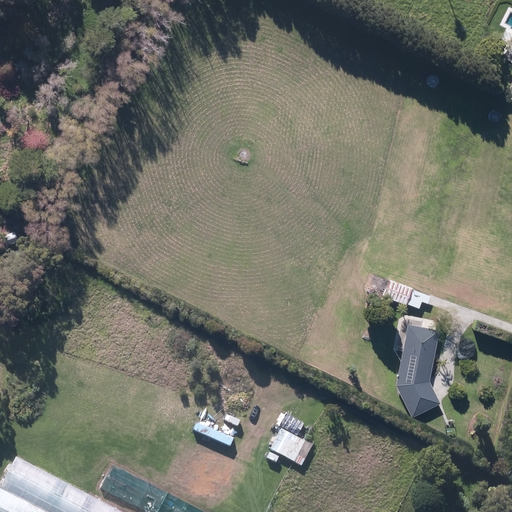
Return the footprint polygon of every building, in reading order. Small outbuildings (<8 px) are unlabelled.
[(428,86),(429,87),(430,87),(431,88),(432,88),(434,88),(435,88),(436,87),(437,87),(438,86),(439,85),(440,83),(440,82),(440,81),(440,80),(440,78),(440,77),(439,76),(438,75),(437,74),(436,74),(435,73),(433,73),(432,73),(431,73),(430,74),(429,74),(428,75),(427,76),(426,77),(426,79),(425,80),(425,81),(426,82),(426,84),(427,85),(428,86)] [(403,271),(448,281),(490,102),(445,92),(403,271)] [(493,124),(494,125),(495,125),(496,125),(497,125),(498,125),(500,124),(501,124),(502,123),(503,122),(504,120),(504,119),(504,118),(504,116),(504,115),(503,114),(503,112),(502,111),(501,111),(499,110),(498,109),(497,109),(495,109),(494,110),(493,110),(492,111),(490,112),(490,113),(489,114),(489,115),(488,117),(488,118),(489,119),(489,121),(490,122),(491,123),(492,124),(493,124)] [(511,132),(474,292),(511,300),(511,132)] [(3,236),(6,246),(18,242),(14,233),(3,236)] [(334,262),(307,251),(300,269),(328,280),(334,262)] [(406,304),(418,309),(421,301),(427,304),(430,297),(411,289),(411,288),(389,280),(383,296),(405,305),(406,304)] [(395,385),(411,418),(440,403),(428,381),(439,331),(407,324),(395,385)] [(157,392),(151,398),(177,424),(183,418),(157,392)] [(269,451),(301,468),(312,446),(286,432),(288,429),(284,427),(282,431),(281,430),(269,451)] [(117,511),(15,459),(0,488),(0,511),(117,511)] [(104,490),(145,511),(184,511),(112,474),(104,490)]
